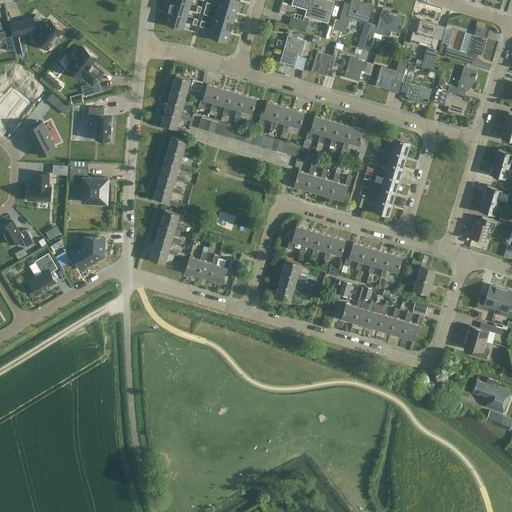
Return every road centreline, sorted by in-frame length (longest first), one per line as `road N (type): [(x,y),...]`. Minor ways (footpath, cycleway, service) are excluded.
road 1 (residential): [(465,256),(438,349),(424,361),(244,310)]
road 2 (residential): [(403,238),(284,205),(244,310)]
road 3 (unclassified): [(154,511),(129,399),(125,279)]
road 4 (unclassified): [(125,266),(140,48)]
road 5 (residential): [(435,129),(238,71)]
road 6 (track): [(125,304),(0,372)]
road 7 (residential): [(244,310),(125,279)]
